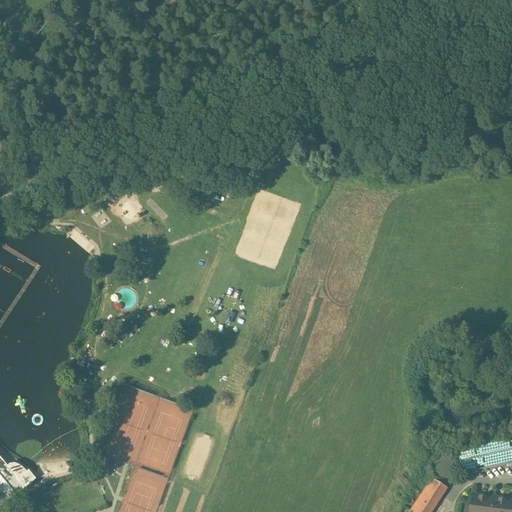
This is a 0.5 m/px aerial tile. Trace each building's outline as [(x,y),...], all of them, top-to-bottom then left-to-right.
[(286,172),(302,174),(303,164),(287,162),(286,172)] [(452,471),(453,467),(452,462),(449,458),(445,455),(440,455),(436,456),(432,458),(429,462),(428,467),(429,472),(432,476),(436,478),(441,479),(445,478),(449,475),(452,471)] [(6,467),(0,459),(0,501),(3,506),(16,496),(15,496),(33,481),(26,472),(25,472),(22,469),(18,466),(14,464),(13,464),(9,465),(6,467)] [(111,464),(105,459),(100,465),(106,470),(111,464)] [(433,479),(411,511),(431,511),(447,489),(433,479)] [(493,511),(495,499),(474,496),(471,511),(493,511)] [(509,511),(511,501),(495,499),(493,511),(509,511)]
